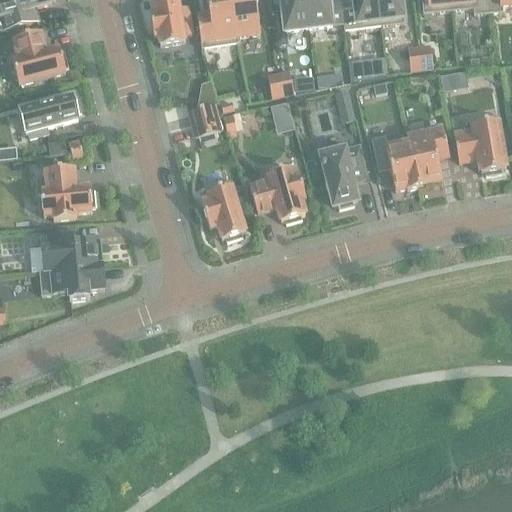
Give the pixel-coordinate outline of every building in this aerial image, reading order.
[(0,0),(0,34),(33,26),(29,14),(52,8),(51,4),(55,3),(54,0),(0,0)] [(150,19),(154,42),(159,41),(160,50),(185,46),(184,40),(192,39),(187,11),(179,12),(177,0),(156,0),(156,1),(152,2),(155,18),(150,19)] [(230,0),(206,0),(209,18),(197,20),(202,52),(237,47),(230,0)] [(254,0),(230,0),(237,47),(238,47),(238,41),(260,38),(254,0)] [(304,0),(280,0),(285,35),(309,33),(304,0)] [(340,0),(304,0),(309,33),(332,30),(332,27),(343,26),(344,34),(345,34),(340,0)] [(377,0),(340,0),(345,34),(381,30),(377,0)] [(401,0),(377,0),(381,30),(404,27),(401,0)] [(450,0),(421,0),(423,17),(452,14),(450,0)] [(474,19),(488,17),(486,0),(450,0),(452,14),(473,13),(474,19)] [(511,0),(486,0),(488,17),(494,17),(503,16),(502,10),(511,9),(511,0)] [(64,56),(60,57),(59,53),(46,56),(41,37),(13,44),(18,64),(12,65),(19,89),(66,77),(65,73),(68,72),(64,56)] [(433,73),(430,49),(419,51),(421,75),(433,73)] [(421,75),(419,51),(407,52),(410,76),(421,75)] [(289,75),(278,77),(283,101),(294,99),(289,75)] [(283,101),(278,77),(267,80),(272,103),(283,101)] [(330,90),(329,78),(316,80),(318,91),(330,90)] [(314,94),(313,80),(293,82),(295,96),(314,94)] [(387,96),(385,87),(373,90),(375,99),(387,96)] [(344,95),(334,97),(338,112),(351,109),(348,97),(344,95)] [(73,104),(72,100),(57,104),(56,99),(38,104),(39,108),(20,114),(26,138),(28,137),(30,143),(48,138),(46,132),(78,124),(77,120),(81,119),(77,103),(73,104)] [(234,114),(232,106),(221,109),(223,117),(234,114)] [(213,109),(189,116),(193,129),(217,122),(213,109)] [(243,132),(239,117),(224,121),(228,136),(230,135),(243,132)] [(500,141),(496,119),(472,124),(474,135),(454,139),(459,167),(479,163),(481,177),(485,177),(486,181),(502,178),(501,174),(505,173),(500,141)] [(220,136),(217,122),(193,129),(196,142),(220,136)] [(442,128),(428,131),(427,131),(428,137),(408,141),(419,192),(431,189),(431,187),(442,185),(437,163),(449,160),(442,128)] [(408,141),(392,145),(387,146),(385,140),(371,143),(378,176),(390,173),(395,195),(406,193),(407,195),(419,192),(408,141)] [(79,146),(69,149),(73,164),(84,161),(79,146)] [(365,179),(358,152),(345,155),(343,147),(319,153),(323,169),(322,169),(323,172),(324,171),(326,182),(325,186),(327,193),(330,196),(334,211),(338,210),(339,214),(354,210),(353,206),(357,205),(352,182),(365,179)] [(95,212),(94,195),(90,195),(89,191),(76,193),(74,172),(45,175),(47,195),(41,196),(43,221),(53,220),(53,225),(77,222),(76,218),(92,216),(91,212),(95,212)] [(299,180),(294,182),(291,173),(268,180),(269,185),(250,191),(257,218),(277,213),(281,226),(285,225),(286,229),(302,224),(301,220),(305,219),(300,204),(305,203),(299,180)] [(245,237),(229,185),(206,192),(209,204),(201,206),(210,233),(218,231),(222,244),(226,243),(227,247),(243,242),(241,238),(245,237)] [(101,270),(99,247),(74,249),(73,237),(40,240),(44,275),(102,270),(101,270)] [(104,294),(102,270),(44,275),(39,276),(41,300),(69,298),(70,305),(88,304),(88,296),(104,294)]
